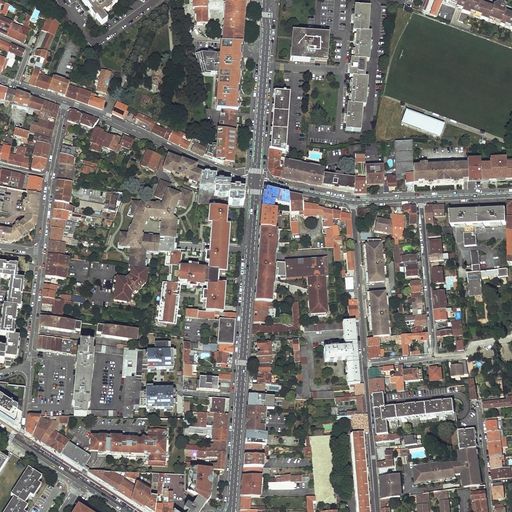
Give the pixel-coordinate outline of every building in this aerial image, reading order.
[(81,0),(86,6),(87,5),(92,12),(91,13),(95,19),(97,17),(102,24),(107,20),(101,13),(104,11),(106,13),(112,8),(110,7),(117,2),(115,0),(107,0),(106,1),(105,0),(81,0)] [(244,0),(190,0),(190,4),(192,4),(192,13),(194,13),(194,17),(196,17),(196,26),(206,26),(207,16),(211,16),(211,18),(220,18),(220,16),(224,16),(222,43),(242,44),(244,6),(242,6),(243,0),(245,0),(244,0)] [(435,0),(430,15),(437,17),(442,0),(435,0)] [(459,0),(455,11),(474,17),(474,15),(480,17),(480,19),(487,22),(488,19),(498,23),(498,25),(503,27),(504,25),(510,27),(509,29),(511,30),(511,14),(502,11),(499,10),(500,9),(500,6),(499,4),(497,6),(496,7),(494,7),(493,8),(478,3),(478,1),(475,0),(471,0),(471,1),(469,0),(459,0)] [(347,123),(346,129),(361,129),(363,106),(366,107),(368,79),(365,79),(366,61),(369,62),(371,34),(368,34),(369,9),(354,8),(354,16),(354,19),(352,19),(351,23),(353,23),(353,33),(356,33),(355,42),(355,45),(353,45),(353,49),(354,49),(354,61),(351,60),(350,64),(350,67),(348,67),(348,71),(350,71),(349,78),(353,78),(352,90),(350,90),(350,94),(351,94),(351,97),(350,106),(348,106),(347,116),(345,116),(345,120),(347,120),(347,123)] [(49,14),(41,31),(47,33),(39,51),(47,52),(59,24),(49,14)] [(458,21),(464,23),(466,16),(461,14),(458,21)] [(0,18),(0,33),(2,34),(7,37),(12,24),(0,18)] [(12,24),(7,37),(13,39),(16,41),(22,28),(14,25),(15,21),(14,21),(12,24)] [(22,28),(16,41),(20,43),(25,44),(27,39),(28,39),(29,38),(29,37),(28,36),(30,32),(22,28)] [(295,36),(293,59),(324,61),(326,39),(295,36)] [(0,40),(0,49),(8,53),(11,45),(5,43),(0,40)] [(242,45),(221,43),(220,55),(195,54),(200,75),(211,76),(211,74),(216,75),(214,98),(217,98),(216,110),(237,112),(237,108),(236,108),(236,104),(238,104),(238,97),(237,97),(237,88),(239,89),(240,74),(238,74),(239,65),(240,65),(241,58),(240,58),(240,48),(242,48),(242,45)] [(11,45),(8,53),(6,58),(7,59),(10,53),(21,58),(20,59),(21,60),(25,51),(19,49),(11,45)] [(36,61),(33,68),(35,69),(40,71),(47,52),(39,51),(37,51),(34,52),(33,56),(36,57),(40,58),(39,62),(36,61)] [(47,52),(40,71),(39,73),(41,74),(49,53),(47,52)] [(98,81),(97,85),(94,84),(92,90),(96,91),(96,92),(106,94),(111,73),(101,70),(96,65),(93,68),(96,70),(95,73),(100,75),(99,78),(97,78),(96,80),(98,81)] [(35,69),(29,85),(34,87),(38,77),(39,73),(40,71),(35,69)] [(38,77),(34,87),(41,89),(48,92),(51,81),(38,77)] [(51,81),(48,92),(58,96),(65,98),(69,87),(70,85),(62,82),(63,80),(60,79),(59,81),(52,79),(51,81)] [(69,87),(65,98),(69,99),(76,101),(78,95),(77,95),(79,90),(69,87)] [(7,90),(4,101),(12,103),(9,107),(7,116),(10,117),(12,108),(16,93),(10,91),(7,90)] [(78,95),(76,101),(87,105),(91,96),(91,94),(79,90),(77,95),(78,95)] [(23,96),(16,93),(12,108),(27,111),(27,108),(30,98),(23,96)] [(275,93),(271,150),(285,152),(290,94),(286,94),(286,93),(283,93),(283,94),(275,93)] [(91,96),(87,105),(102,110),(104,103),(103,102),(104,100),(100,98),(99,101),(94,99),(95,97),(95,96),(91,94),(91,96)] [(30,98),(27,108),(34,110),(33,114),(33,115),(40,117),(44,103),(30,98)] [(30,129),(29,134),(35,135),(51,141),(59,109),(59,108),(50,105),(44,103),(40,117),(38,125),(33,124),(33,122),(32,122),(30,129)] [(118,103),(113,114),(112,114),(122,119),(127,108),(118,103)] [(70,111),(65,131),(68,132),(68,130),(69,130),(71,123),(78,126),(79,124),(80,125),(84,116),(70,111)] [(221,115),(220,131),(229,132),(236,133),(238,113),(222,111),(221,115)] [(141,122),(148,125),(149,126),(150,128),(153,129),(155,126),(156,122),(139,113),(136,119),(139,120),(137,125),(139,126),(141,122)] [(441,127),(406,114),(402,123),(438,136),(441,127)] [(98,121),(84,116),(80,125),(93,129),(98,121)] [(153,129),(152,131),(151,133),(168,141),(173,130),(169,128),(167,132),(155,126),(153,129)] [(14,132),(13,136),(23,138),(22,143),(27,144),(27,142),(29,134),(22,131),(15,129),(14,132)] [(96,129),(90,143),(93,144),(91,150),(100,153),(102,147),(108,130),(106,129),(105,132),(96,129)] [(173,130),(168,141),(173,143),(173,142),(181,146),(181,147),(188,150),(192,139),(173,130)] [(233,168),(236,133),(229,132),(220,131),(218,131),(217,139),(219,140),(218,146),(215,146),(215,149),(208,146),(206,150),(203,157),(220,165),(228,165),(227,167),(233,168)] [(51,141),(35,135),(33,143),(34,143),(36,144),(50,147),(51,141)] [(108,136),(103,147),(114,152),(120,139),(115,137),(114,138),(108,136)] [(124,136),(119,146),(118,145),(116,151),(119,152),(121,147),(130,150),(133,143),(134,140),(124,136)] [(200,142),(194,140),(192,144),(194,145),(191,152),(203,157),(206,150),(204,149),(198,146),(200,142)] [(394,143),(396,177),(396,181),(401,180),(401,175),(405,175),(406,185),(413,184),(413,168),(411,142),(394,143)] [(133,143),(130,150),(132,151),(138,153),(140,148),(137,147),(138,145),(133,143)] [(36,144),(34,156),(33,155),(32,158),(33,159),(46,161),(50,147),(36,144)] [(62,145),(60,155),(72,158),(74,153),(69,151),(70,148),(62,145)] [(9,155),(7,164),(21,168),(24,157),(26,149),(18,147),(16,156),(9,155)] [(2,150),(0,157),(0,162),(7,164),(9,155),(10,151),(2,150)] [(285,152),(271,150),(268,150),(267,171),(272,177),(281,179),(285,161),(286,153),(285,152)] [(147,151),(141,166),(146,168),(145,170),(153,174),(161,157),(147,151)] [(76,152),(73,158),(78,160),(80,160),(82,154),(76,152)] [(60,155),(59,165),(72,167),(73,158),(72,158),(60,155)] [(198,181),(200,181),(201,174),(195,171),(196,166),(175,158),(173,157),(172,157),(172,158),(168,157),(163,170),(171,173),(171,171),(183,176),(184,174),(187,176),(186,178),(190,179),(189,182),(197,185),(198,181)] [(33,159),(31,170),(44,173),(46,161),(33,159)] [(489,165),(479,166),(480,180),(488,179),(488,181),(493,181),(493,177),(498,176),(498,179),(501,179),(501,180),(504,180),(511,180),(511,178),(511,177),(511,161),(511,162),(505,162),(505,160),(503,160),(490,160),(489,161),(489,165)] [(290,162),(285,161),(281,179),(322,187),(324,176),(324,169),(320,168),(309,166),(301,164),(290,162)] [(59,165),(57,182),(71,184),(73,168),(72,167),(59,165)] [(433,166),(419,167),(419,168),(413,168),(413,184),(468,182),(467,172),(467,166),(457,166),(457,165),(456,165),(449,165),(449,167),(433,167),(434,167),(434,166),(433,166)] [(83,166),(81,173),(89,176),(90,174),(91,168),(83,166)] [(383,167),(365,168),(365,179),(365,183),(369,183),(369,186),(383,186),(383,182),(383,167)] [(1,171),(0,178),(0,182),(3,183),(4,179),(10,180),(12,173),(1,171)] [(468,182),(479,182),(479,171),(467,172),(468,182)] [(12,173),(10,180),(10,182),(17,183),(17,187),(13,186),(13,190),(18,191),(20,175),(12,173)] [(205,174),(201,174),(200,182),(200,188),(214,189),(215,182),(215,175),(209,175),(209,174),(205,173),(205,174)] [(324,176),(322,187),(354,191),(354,181),(343,179),(343,175),(335,174),(335,178),(324,176)] [(354,191),(354,194),(362,194),(362,187),(365,187),(365,183),(365,179),(358,179),(359,175),(355,175),(354,181),(354,191)] [(383,186),(384,194),(388,193),(388,188),(396,187),(396,181),(396,177),(391,177),(391,176),(386,176),(387,181),(383,182),(383,186)] [(29,177),(27,192),(27,193),(38,195),(40,195),(43,180),(29,177)] [(159,253),(160,238),(140,236),(140,234),(141,234),(142,233),(146,223),(146,224),(148,218),(162,219),(160,238),(175,239),(177,220),(171,217),(176,206),(177,206),(178,205),(186,208),(191,193),(182,190),(180,193),(179,193),(178,195),(176,194),(175,197),(171,196),(172,193),(170,192),(171,189),(169,189),(171,185),(161,181),(155,196),(163,199),(163,200),(163,201),(164,201),(162,206),(132,202),(132,209),(131,216),(135,216),(134,218),(128,234),(120,234),(119,246),(131,247),(129,267),(131,267),(144,269),(146,251),(159,253)] [(229,189),(229,183),(222,182),(222,181),(218,181),(218,182),(215,182),(214,189),(214,195),(228,196),(229,189)] [(57,182),(54,203),(69,206),(72,184),(71,184),(57,182)] [(200,188),(199,191),(197,206),(210,207),(225,209),(227,209),(228,209),(228,204),(228,196),(214,195),(214,189),(200,188)] [(243,205),(244,191),(239,190),(239,189),(234,189),(234,190),(229,189),(228,196),(228,204),(243,205)] [(262,209),(274,210),(274,203),(290,206),(289,195),(276,192),(266,190),(265,194),(263,194),(263,200),(262,209)] [(0,240),(3,241),(3,242),(7,242),(10,243),(13,242),(14,240),(16,242),(27,234),(24,231),(26,229),(29,232),(35,228),(33,226),(37,224),(38,209),(37,208),(34,208),(35,204),(37,204),(39,204),(39,201),(38,201),(38,195),(27,193),(26,200),(25,199),(24,203),(22,203),(21,207),(25,207),(24,210),(26,210),(24,222),(23,220),(20,223),(17,220),(14,222),(17,225),(13,228),(13,229),(13,230),(11,231),(11,230),(0,228),(0,240)] [(107,193),(105,205),(79,200),(78,207),(103,212),(104,209),(114,211),(117,194),(107,193)] [(290,212),(291,222),(297,222),(297,215),(304,216),(303,205),(299,204),(299,199),(299,198),(299,197),(289,195),(290,206),(290,212)] [(132,209),(132,202),(127,215),(134,218),(135,216),(131,216),(132,209)] [(74,214),(75,207),(69,206),(54,203),(53,210),(68,213),(72,213),(74,214)] [(318,207),(303,205),(304,216),(305,218),(322,217),(322,209),(318,209),(318,207)] [(434,206),(434,216),(445,216),(445,205),(434,206)] [(427,223),(434,223),(434,216),(434,206),(428,206),(426,208),(427,223)] [(229,227),(226,227),(227,213),(225,213),(225,209),(210,207),(209,219),(210,219),(210,224),(213,225),(212,236),(214,236),(214,239),(212,239),(211,252),(207,252),(206,259),(208,259),(208,263),(209,263),(209,270),(208,286),(207,293),(205,293),(205,297),(203,297),(203,304),(206,305),(207,305),(207,307),(206,307),(205,312),(212,313),(217,313),(223,314),(223,311),(221,311),(222,307),(223,307),(224,298),(222,298),(223,295),(224,295),(224,291),(223,291),(223,285),(218,285),(215,285),(216,273),(219,273),(226,274),(229,227)] [(392,232),(393,246),(399,245),(398,240),(399,239),(404,239),(404,215),(393,214),(393,208),(390,208),(391,221),(392,232)] [(273,227),(275,210),(274,210),(262,209),(261,219),(261,229),(275,230),(275,227),(273,227)] [(332,211),(322,209),(322,217),(325,217),(325,219),(324,219),(324,222),(322,222),(323,227),(329,227),(329,230),(326,230),(327,233),(333,233),(332,211)] [(357,210),(358,218),(367,218),(367,209),(358,209),(357,210)] [(53,210),(52,219),(66,221),(67,216),(68,213),(53,210)] [(451,214),(451,228),(456,227),(463,227),(465,247),(477,246),(476,229),(476,226),(507,224),(507,217),(507,210),(451,214)] [(291,222),(290,212),(279,211),(279,214),(283,214),(282,226),(286,226),(286,231),(292,232),(292,231),(291,227),(291,222)] [(341,214),(332,211),(333,233),(334,237),(334,238),(334,244),(334,249),(335,262),(339,262),(336,221),(339,222),(341,214)] [(340,228),(342,228),(342,223),(345,223),(346,228),(347,239),(352,238),(350,215),(341,213),(341,214),(339,222),(340,228)] [(52,219),(51,228),(63,230),(64,230),(65,224),(72,225),(72,222),(66,221),(52,219)] [(392,232),(391,221),(377,219),(376,230),(392,232)] [(51,228),(50,242),(65,244),(68,245),(77,246),(78,240),(62,238),(63,232),(72,234),(73,231),(71,231),(64,230),(63,230),(51,228)] [(275,230),(261,229),(260,233),(258,268),(255,302),(272,303),(273,285),(272,285),(272,276),(275,277),(280,277),(286,277),(285,264),(275,264),(276,252),(276,248),(278,248),(279,238),(277,237),(278,230),(276,230),(275,230)] [(432,242),(441,241),(441,236),(438,237),(435,237),(428,238),(429,247),(430,252),(434,251),(434,247),(432,247),(432,242)] [(179,251),(174,251),(175,239),(160,238),(159,253),(167,253),(165,266),(173,267),(170,284),(163,284),(158,322),(175,325),(181,285),(182,285),(183,283),(187,283),(187,285),(187,288),(196,289),(196,286),(200,286),(200,285),(208,286),(209,270),(201,270),(201,269),(198,268),(198,266),(189,265),(188,268),(180,267),(181,254),(178,254),(179,251)] [(381,241),(367,242),(368,246),(366,246),(366,255),(364,255),(365,270),(368,270),(368,280),(369,284),(384,283),(383,278),(385,278),(383,263),(382,263),(382,259),(383,259),(382,249),(381,249),(381,241)] [(430,252),(430,256),(443,255),(441,241),(432,242),(432,247),(434,247),(434,251),(430,252)] [(50,242),(48,255),(49,255),(64,257),(65,244),(50,242)] [(480,265),(479,252),(471,253),(472,266),(480,265)] [(47,278),(58,280),(64,280),(65,275),(67,275),(69,258),(64,257),(49,255),(49,260),(47,260),(46,272),(46,273),(48,274),(47,278)] [(328,277),(327,258),(316,258),(316,260),(311,260),(311,258),(290,260),(290,261),(285,261),(285,264),(286,277),(286,279),(310,278),(325,277),(328,277)] [(406,277),(418,276),(416,262),(400,263),(395,264),(395,272),(400,272),(399,267),(405,266),(406,277)] [(0,277),(10,279),(16,280),(18,266),(9,265),(9,266),(6,266),(6,265),(0,264),(0,277)] [(499,278),(509,277),(509,270),(481,273),(480,265),(472,266),(473,274),(468,275),(469,283),(470,297),(483,296),(481,278),(498,277),(499,278)] [(144,269),(131,267),(131,271),(130,276),(126,279),(117,278),(117,279),(116,283),(116,287),(115,291),(113,301),(126,303),(126,301),(130,302),(131,297),(131,295),(133,294),(135,292),(134,291),(140,287),(141,288),(146,284),(148,270),(144,269)] [(435,269),(433,269),(434,284),(445,283),(443,268),(435,269)] [(325,277),(310,278),(310,283),(308,283),(309,286),(308,287),(308,288),(308,289),(309,289),(309,301),(311,301),(311,306),(310,306),(310,314),(311,314),(312,318),(327,317),(326,308),(325,308),(325,302),(326,302),(325,277)] [(357,305),(357,300),(354,300),(353,278),(345,278),(348,306),(357,305)] [(7,307),(16,308),(20,309),(22,299),(20,299),(21,296),(22,296),(24,281),(16,280),(10,279),(7,307)] [(44,285),(44,291),(56,293),(57,287),(58,282),(51,280),(50,286),(44,285)] [(419,281),(410,282),(411,292),(420,292),(419,281)] [(44,291),(43,299),(55,300),(56,293),(44,291)] [(435,311),(447,309),(447,304),(448,305),(447,298),(446,298),(446,291),(433,292),(434,302),(435,311)] [(420,292),(411,293),(411,298),(415,298),(416,304),(414,305),(414,306),(412,306),(412,310),(410,310),(411,316),(414,315),(421,315),(421,310),(422,309),(420,292)] [(385,294),(370,295),(371,308),(368,309),(369,317),(371,317),(373,338),(378,338),(381,338),(388,337),(387,324),(388,324),(387,308),(386,309),(385,294)] [(59,298),(58,301),(80,304),(85,305),(86,299),(61,295),(61,299),(59,298)] [(43,299),(42,305),(54,307),(55,300),(43,299)] [(54,307),(53,315),(41,313),(40,317),(70,321),(71,318),(62,316),(63,305),(80,308),(80,304),(58,301),(55,300),(54,307)] [(255,302),(254,322),(267,323),(267,322),(271,322),(273,303),(272,303),(255,302)] [(298,305),(293,305),(295,329),(272,329),(272,326),(253,327),(253,331),(253,335),(300,334),(300,333),(300,325),(298,305)] [(358,322),(357,305),(348,306),(349,322),(354,322),(358,322)] [(0,334),(7,335),(13,336),(14,327),(13,327),(14,324),(16,308),(7,307),(3,307),(0,333),(0,334)] [(435,311),(436,321),(448,320),(447,312),(452,312),(461,312),(460,308),(447,309),(435,311)] [(186,311),(185,317),(213,320),(213,317),(211,317),(211,316),(212,313),(205,312),(186,311)] [(217,316),(225,317),(224,320),(235,321),(235,318),(235,314),(223,314),(217,313),(217,316)] [(411,316),(406,316),(406,321),(415,320),(415,327),(426,326),(426,320),(425,315),(414,316),(414,315),(411,316)] [(70,321),(40,317),(39,326),(45,326),(48,327),(48,329),(71,332),(71,330),(75,331),(80,331),(81,323),(77,322),(70,321)] [(213,320),(211,344),(233,346),(234,329),(235,321),(224,320),(213,320)] [(463,329),(462,321),(451,322),(452,330),(463,329)] [(300,325),(300,333),(343,330),(344,345),(345,345),(345,349),(336,350),(335,348),(332,348),(332,350),(324,351),(325,363),(333,362),(334,363),(337,363),(337,362),(346,362),(348,385),(350,385),(359,385),(354,322),(349,322),(300,325)] [(138,331),(120,328),(97,325),(96,333),(101,334),(105,335),(105,337),(128,340),(128,338),(132,338),(137,339),(138,331)] [(402,356),(408,356),(407,344),(411,344),(411,340),(418,340),(418,339),(417,334),(412,335),(404,335),(401,336),(401,345),(402,356)] [(5,350),(4,360),(11,361),(11,358),(18,359),(21,337),(13,336),(7,335),(5,350)] [(388,337),(381,338),(381,341),(396,340),(396,345),(401,345),(401,336),(388,337)] [(78,356),(79,342),(70,341),(38,337),(36,350),(45,351),(78,356)] [(368,348),(379,347),(378,338),(373,338),(367,339),(368,348)] [(299,341),(288,341),(288,342),(286,342),(286,344),(288,344),(288,346),(291,346),(291,348),(294,348),(294,352),(299,352),(299,348),(299,341)] [(93,350),(94,344),(79,342),(78,356),(78,359),(77,359),(76,360),(77,361),(75,376),(75,379),(75,383),(73,398),(72,398),(72,400),(73,400),(73,406),(74,406),(73,417),(86,417),(87,410),(87,407),(88,407),(89,401),(90,401),(90,399),(89,399),(91,385),(91,381),(91,378),(93,361),(94,361),(94,359),(93,359),(93,358),(94,354),(93,354),(93,350)] [(135,383),(134,406),(137,406),(137,408),(141,407),(141,409),(173,408),(173,404),(177,404),(177,393),(172,393),(172,388),(154,389),(154,386),(146,387),(146,389),(141,389),(142,368),(147,368),(147,369),(173,368),(173,350),(168,350),(168,346),(170,346),(170,342),(154,342),(155,350),(143,351),(143,352),(137,352),(136,376),(135,383)] [(219,349),(219,352),(226,353),(232,353),(233,350),(233,346),(211,344),(192,343),(192,348),(199,348),(199,350),(216,351),(216,349),(219,349)] [(260,354),(271,353),(271,343),(257,344),(257,348),(260,348),(260,354)] [(124,354),(124,348),(116,347),(94,344),(93,350),(124,354)] [(335,399),(334,392),(310,393),(307,347),(299,348),(299,352),(300,363),(300,367),(301,376),(302,383),(303,400),(306,401),(307,401),(312,400),(335,399)] [(369,359),(380,358),(379,347),(368,348),(369,359)] [(127,376),(136,376),(137,352),(137,350),(136,350),(127,349),(124,348),(124,354),(122,376),(127,376)] [(183,356),(183,364),(189,365),(198,366),(198,365),(196,364),(194,362),(188,361),(189,355),(192,355),(192,351),(189,351),(183,350),(183,356)] [(217,352),(216,363),(226,364),(226,353),(219,352),(217,352)] [(272,364),(271,353),(260,354),(258,354),(258,365),(270,364),(272,364)] [(183,364),(183,376),(196,377),(196,374),(189,374),(189,365),(183,364)] [(258,375),(270,375),(270,364),(258,365),(258,375)] [(453,378),(464,377),(463,365),(452,367),(453,378)] [(403,366),(399,367),(399,373),(397,373),(397,375),(394,375),(395,379),(404,378),(404,371),(403,366)] [(371,381),(382,380),(382,378),(381,372),(385,372),(385,368),(370,369),(371,375),(371,381)] [(431,382),(442,381),(441,369),(438,369),(437,368),(430,369),(431,382)] [(405,382),(424,380),(423,369),(404,371),(404,378),(405,382)] [(270,375),(258,375),(258,385),(268,386),(270,386),(270,383),(271,375),(270,375)] [(136,376),(127,376),(126,383),(125,383),(125,394),(126,395),(125,402),(124,402),(123,412),(125,413),(125,418),(133,418),(134,406),(135,383),(136,376)] [(199,377),(198,390),(217,391),(218,378),(210,378),(207,378),(199,377)] [(405,382),(404,378),(395,379),(390,379),(386,380),(382,380),(371,381),(372,389),(372,396),(375,396),(385,395),(386,395),(385,385),(397,384),(399,393),(406,392),(405,382)] [(473,401),(478,401),(475,380),(471,381),(471,379),(468,379),(469,386),(471,401),(473,401)] [(0,398),(22,413),(25,387),(8,385),(8,384),(0,382),(0,398)] [(351,394),(351,398),(365,397),(364,391),(364,385),(359,385),(350,385),(350,388),(355,388),(355,394),(351,394)] [(253,397),(264,397),(264,387),(253,386),(253,397)] [(378,436),(388,435),(387,421),(455,413),(454,401),(386,408),(385,395),(375,396),(378,436)] [(200,412),(209,413),(209,408),(210,408),(211,398),(184,396),(184,397),(184,400),(188,400),(188,411),(194,412),(199,412),(199,411),(200,411),(200,412)] [(264,397),(253,397),(249,396),(248,408),(267,410),(274,410),(275,398),(266,398),(264,397)] [(344,398),(335,399),(335,403),(358,401),(359,412),(339,413),(339,415),(338,415),(338,407),(332,408),(333,418),(337,417),(348,417),(352,416),(366,415),(365,406),(365,397),(351,398),(344,398)] [(483,403),(484,409),(511,406),(511,397),(508,398),(507,400),(483,403)] [(0,398),(0,415),(7,420),(17,427),(21,419),(22,413),(0,398)] [(211,398),(210,408),(209,408),(209,413),(224,414),(225,399),(211,398)] [(267,410),(248,408),(247,419),(248,419),(247,425),(246,425),(246,433),(265,434),(266,424),(266,419),(267,410)] [(197,415),(197,420),(206,420),(206,415),(214,416),(213,421),(227,422),(228,414),(224,414),(209,413),(200,412),(199,412),(194,412),(194,414),(197,415)] [(26,430),(26,432),(29,434),(32,436),(34,432),(37,425),(40,419),(41,416),(29,415),(28,415),(26,430)] [(366,415),(352,416),(353,430),(339,430),(339,435),(351,435),(363,434),(367,434),(367,425),(366,415)] [(34,432),(32,436),(38,440),(45,445),(54,432),(59,423),(60,417),(58,417),(57,423),(55,423),(43,420),(40,419),(37,425),(34,432)] [(488,426),(488,432),(502,431),(501,422),(498,422),(497,418),(487,418),(487,423),(489,423),(489,426),(488,426)] [(197,420),(197,424),(192,424),(192,427),(214,428),(227,429),(227,422),(213,421),(213,425),(205,425),(206,420),(197,420)] [(99,437),(91,437),(91,448),(91,452),(93,452),(98,452),(101,452),(104,453),(110,453),(116,454),(123,454),(135,454),(144,454),(146,455),(147,454),(150,456),(149,458),(149,465),(165,466),(165,460),(165,454),(165,445),(165,439),(166,438),(166,432),(166,428),(150,427),(150,431),(148,431),(148,434),(147,437),(148,437),(148,439),(148,440),(145,440),(145,439),(138,435),(135,439),(122,438),(122,437),(118,434),(118,435),(117,435),(117,436),(116,437),(114,437),(110,437),(99,436),(99,437)] [(214,435),(214,441),(226,441),(227,429),(214,428),(214,435)] [(476,449),(477,448),(475,430),(459,431),(461,451),(476,449)] [(502,431),(488,432),(489,443),(501,442),(504,442),(504,437),(503,437),(502,431)] [(69,441),(54,432),(45,445),(58,453),(61,455),(68,442),(69,441)] [(248,445),(269,446),(269,444),(256,444),(257,437),(267,438),(268,434),(265,434),(246,433),(245,445),(248,445)] [(376,441),(376,443),(399,441),(398,433),(388,435),(378,436),(376,436),(376,441)] [(369,511),(363,434),(351,435),(357,511),(369,511)] [(417,445),(417,435),(405,436),(405,445),(417,445)] [(317,506),(336,504),(331,436),(324,436),(315,437),(311,437),(312,448),(313,458),(314,474),(315,482),(316,497),(316,501),(317,506)] [(311,437),(304,437),(304,440),(307,441),(307,448),(312,448),(311,437)] [(213,444),(213,449),(211,447),(210,447),(192,446),(192,447),(184,446),(185,450),(225,452),(226,441),(214,441),(213,444)] [(78,466),(83,469),(91,457),(68,442),(61,455),(78,466)] [(491,457),(502,456),(501,442),(489,443),(491,457)] [(264,457),(268,457),(268,456),(269,446),(248,445),(248,448),(247,448),(246,457),(264,457)] [(307,448),(303,447),(304,458),(313,458),(312,448),(307,448)] [(419,465),(415,466),(417,483),(422,483),(429,482),(434,481),(438,481),(438,482),(447,481),(447,479),(451,479),(456,478),(456,475),(462,474),(465,474),(466,479),(464,480),(464,481),(465,486),(465,488),(471,487),(476,487),(479,486),(478,480),(480,479),(480,477),(479,469),(479,468),(478,460),(478,455),(476,455),(476,449),(461,451),(460,451),(461,458),(461,461),(459,462),(458,462),(454,463),(454,462),(452,462),(448,462),(444,463),(440,464),(439,462),(435,463),(429,464),(425,464),(419,465)] [(190,468),(211,469),(224,470),(225,452),(185,450),(185,467),(190,468)] [(378,466),(378,469),(395,467),(393,451),(385,452),(386,462),(378,463),(378,466)] [(0,455),(0,476),(9,461),(4,458),(0,455)] [(492,469),(504,468),(503,460),(505,460),(505,456),(502,456),(491,457),(492,469)] [(245,457),(244,469),(264,468),(264,457),(246,457),(245,457)] [(492,469),(493,480),(511,478),(511,467),(506,468),(504,468),(492,469)] [(42,477),(29,468),(11,495),(14,496),(3,511),(24,511),(27,505),(25,503),(31,494),(33,496),(41,484),(38,483),(42,477)] [(198,498),(206,503),(209,497),(211,469),(190,468),(190,472),(191,474),(191,480),(188,480),(187,485),(189,485),(188,492),(198,498)] [(114,489),(116,490),(126,472),(119,472),(119,476),(114,474),(114,472),(87,471),(92,474),(103,482),(114,489)] [(126,472),(116,490),(123,495),(131,499),(134,488),(126,483),(129,478),(135,479),(132,485),(135,487),(136,483),(139,473),(126,472)] [(164,474),(163,482),(163,489),(172,490),(172,492),(172,501),(181,500),(185,488),(185,474),(164,474)] [(395,476),(382,478),(382,487),(383,490),(383,500),(392,499),(402,497),(401,494),(401,491),(402,491),(401,488),(400,480),(399,480),(398,477),(398,475),(395,476)] [(251,498),(260,498),(261,483),(261,477),(243,477),(241,492),(242,492),(242,498),(251,498)] [(151,489),(138,482),(137,484),(151,492),(151,489)] [(134,488),(131,499),(138,504),(144,508),(151,497),(151,492),(137,484),(136,483),(135,487),(134,488)] [(472,511),(486,511),(488,511),(486,491),(477,492),(476,487),(471,487),(472,501),(476,500),(476,503),(472,503),(472,511)] [(495,500),(505,499),(503,487),(494,488),(495,500)] [(450,511),(449,500),(448,500),(447,490),(435,492),(435,498),(439,497),(440,497),(440,501),(441,506),(442,506),(443,509),(442,511),(450,511)] [(417,495),(418,511),(429,511),(429,508),(430,508),(430,500),(428,501),(428,498),(429,498),(429,493),(425,493),(425,494),(417,495)] [(151,497),(144,508),(149,511),(150,511),(154,511),(155,503),(156,497),(151,497)] [(307,497),(308,511),(313,511),(313,502),(316,501),(316,497),(307,497)] [(198,498),(195,503),(203,507),(206,503),(198,498)] [(241,505),(240,511),(257,511),(265,510),(265,507),(250,507),(251,498),(242,498),(241,498),(241,505)] [(382,510),(381,511),(390,511),(390,508),(386,509),(386,503),(387,503),(387,504),(393,503),(392,499),(383,500),(381,500),(382,510)] [(155,503),(154,511),(161,511),(162,507),(162,504),(155,503)] [(191,506),(200,511),(203,507),(195,503),(193,506),(192,505),(191,506)]
